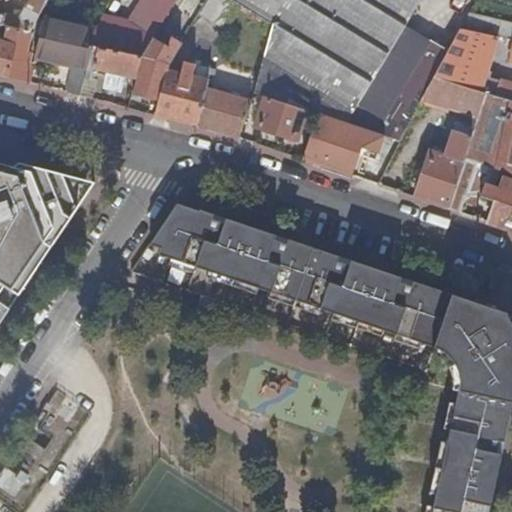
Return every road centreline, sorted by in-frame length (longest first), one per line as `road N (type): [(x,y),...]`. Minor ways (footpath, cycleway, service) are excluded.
road 1 (residential): [(511,266),(166,158)]
road 2 (residential): [(0,414),(102,268),(166,158)]
road 3 (residential): [(166,158),(0,111)]
